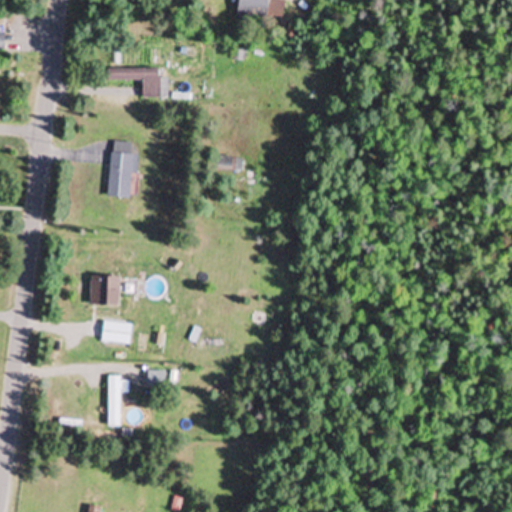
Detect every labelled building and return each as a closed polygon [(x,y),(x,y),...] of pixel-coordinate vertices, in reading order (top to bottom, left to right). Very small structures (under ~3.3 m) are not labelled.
[(265,21),(270,0),(269,0),(239,0),(237,15),(265,21)] [(143,81),(143,99),(160,99),(160,69),(107,69),(107,81),(143,81)] [(131,155),(132,144),(112,142),(107,197),(133,199),(137,155),(131,155)] [(241,174),(242,160),(218,157),(216,171),(241,174)] [(119,306),(119,277),(91,277),(91,306),(119,306)] [(131,345),(131,324),(102,324),(102,345),(131,345)] [(165,374),(148,373),(148,390),(164,390),(165,374)] [(121,429),(121,378),(108,378),(108,429),(121,429)]
